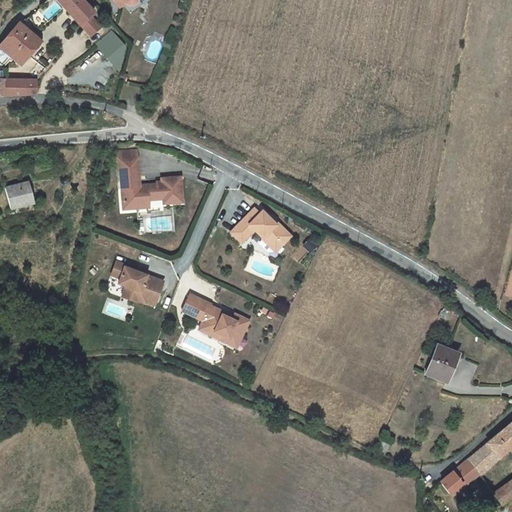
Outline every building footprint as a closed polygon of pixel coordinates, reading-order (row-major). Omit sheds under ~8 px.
[(94,13),(81,0),(57,0),(80,26),(81,25),(91,16),(94,13)] [(91,16),(81,25),(91,36),(100,28),(91,16)] [(0,43),(0,62),(3,65),(8,58),(10,56),(13,59),(20,65),(41,42),(22,25),(26,20),(25,19),(24,19),(23,18),(19,22),(0,43)] [(94,45),(112,66),(129,51),(111,30),(94,45)] [(5,80),(0,79),(0,96),(1,96),(12,95),(14,80),(5,80)] [(36,80),(14,80),(12,95),(35,94),(36,80)] [(182,203),(181,177),(164,178),(161,181),(162,183),(155,184),(140,185),(138,157),(119,158),(121,189),(123,189),(124,198),(124,200),(134,200),(135,204),(149,202),(149,200),(156,199),(158,197),(163,197),(163,204),(182,203)] [(5,189),(10,209),(34,203),(31,192),(34,191),(32,187),(30,188),(28,183),(5,189)] [(124,198),(122,199),(123,209),(149,207),(149,202),(135,204),(134,200),(124,200),(124,198)] [(260,213),(255,208),(231,232),(241,243),(254,230),(263,239),(265,236),(273,244),(276,240),(282,245),(291,236),(277,223),(276,225),(272,221),(262,211),(260,213)] [(275,252),(282,245),(276,240),(273,244),(265,236),(263,239),(262,239),(275,252)] [(164,282),(147,275),(125,267),(126,265),(116,261),(111,275),(120,278),(119,284),(126,286),(132,289),(128,299),(137,302),(138,301),(146,304),(146,302),(155,305),(164,282)] [(147,275),(148,273),(126,265),(125,267),(147,275)] [(128,299),(132,289),(126,286),(122,297),(128,299)] [(211,304),(190,294),(182,311),(203,321),(199,329),(212,336),(214,332),(229,339),(233,331),(242,336),(250,321),(235,314),(233,317),(232,320),(222,315),(224,312),(211,306),(211,304)] [(236,348),(242,336),(233,331),(229,339),(214,332),(212,336),(236,348)] [(437,345),(426,375),(446,383),(458,354),(437,345)] [(477,470),(481,475),(494,464),(497,456),(506,448),(511,443),(511,422),(486,443),(468,459),(477,470)] [(453,472),(441,482),(450,494),(462,483),(477,470),(468,459),(453,472)] [(511,497),(511,481),(503,488),(511,499),(511,497)] [(511,499),(503,488),(494,494),(502,505),(511,499)]
